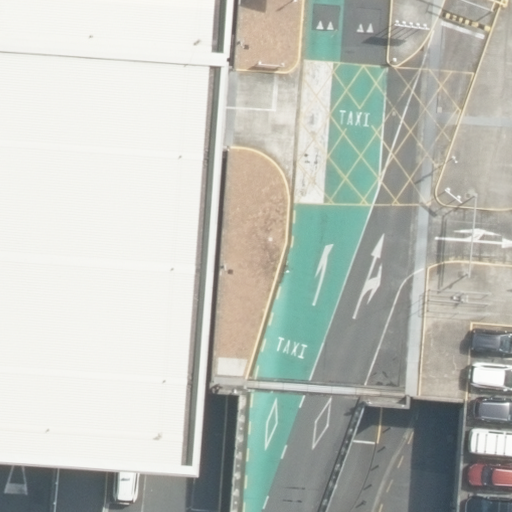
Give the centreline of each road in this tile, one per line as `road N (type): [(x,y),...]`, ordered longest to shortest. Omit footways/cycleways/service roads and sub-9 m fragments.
road 1 (unclassified): [(274,511),(466,0)]
road 2 (unclassified): [(414,511),(447,393),(475,0)]
